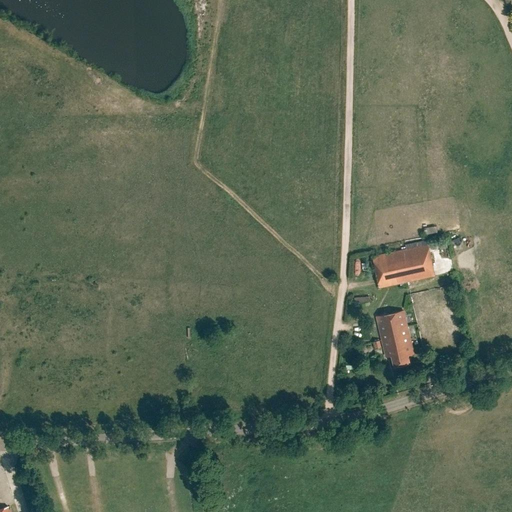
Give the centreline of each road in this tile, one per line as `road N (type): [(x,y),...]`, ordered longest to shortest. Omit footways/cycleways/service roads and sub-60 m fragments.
road 1 (unclassified): [(328,422),(346,220),(351,0)]
road 2 (residential): [(0,445),(328,422)]
road 3 (residential): [(328,422),(511,367)]
